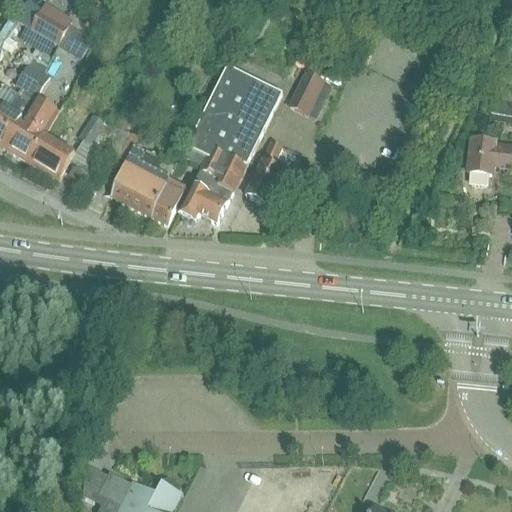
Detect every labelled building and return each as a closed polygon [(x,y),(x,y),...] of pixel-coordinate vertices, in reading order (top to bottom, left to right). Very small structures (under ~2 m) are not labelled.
[(31,34),(59,50),(65,53),(75,36),(41,17),(31,34)] [(0,149),(7,154),(38,103),(51,83),(29,70),(17,90),(22,93),(19,98),(18,98),(11,111),(0,104),(0,149)] [(228,71),(209,111),(188,153),(208,162),(179,219),(195,227),(199,220),(218,229),(283,98),(228,71)] [(308,120),(324,88),(306,79),(290,111),(308,120)] [(492,116),(511,119),(511,91),(498,89),(492,116)] [(45,140),(60,116),(38,103),(7,154),(28,167),(45,140)] [(81,141),(91,148),(101,154),(114,133),(104,127),(94,120),(81,141)] [(111,149),(107,158),(128,169),(129,167),(136,154),(141,143),(131,139),(115,132),(108,147),(111,149)] [(45,140),(28,167),(59,186),(76,159),(45,140)] [(467,177),(470,177),(469,186),(472,190),(484,191),(487,188),(488,179),(491,180),(492,170),(511,172),(511,151),(495,149),(496,147),(471,144),(467,177)] [(272,147),(246,200),(268,211),(285,176),(274,170),(283,152),(272,147)] [(111,202),(131,212),(147,182),(151,174),(141,169),(146,159),(136,154),(129,167),(128,169),(111,202)] [(85,188),(89,181),(76,174),(72,182),(85,188)] [(131,212),(152,223),(167,192),(168,192),(171,185),(151,174),(147,182),(131,212)] [(167,192),(152,223),(168,231),(187,193),(171,185),(168,192),(167,192)] [(141,437),(160,426),(150,409),(131,420),(141,437)] [(108,478),(106,481),(85,469),(81,501),(94,508),(98,500),(120,511),(119,511),(173,511),(180,500),(176,498),(179,493),(178,490),(167,484),(163,485),(161,490),(159,489),(153,500),(132,489),(131,490),(108,478)]
